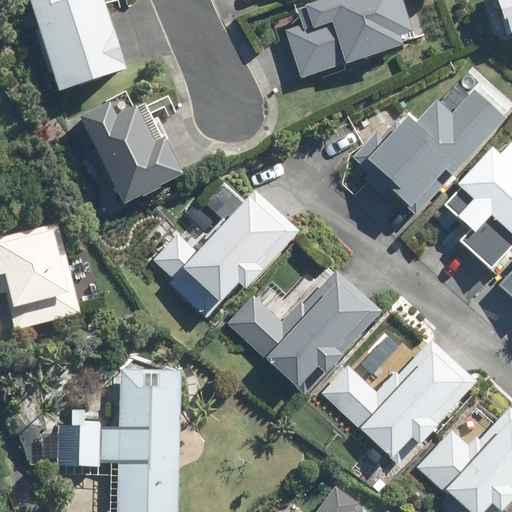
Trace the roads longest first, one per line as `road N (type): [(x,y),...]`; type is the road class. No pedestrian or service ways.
road 1 (residential): [(511,367),(298,159)]
road 2 (residential): [(184,0),(235,115)]
